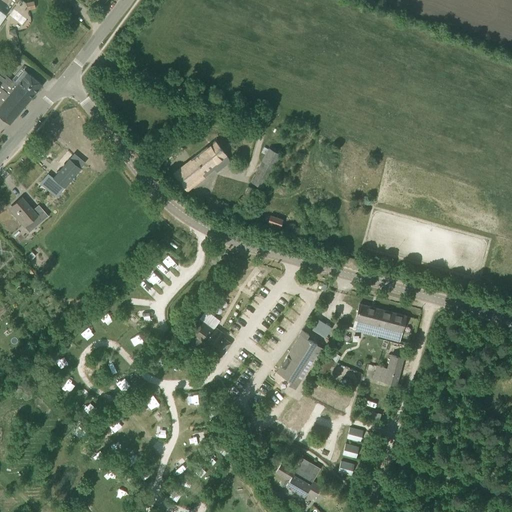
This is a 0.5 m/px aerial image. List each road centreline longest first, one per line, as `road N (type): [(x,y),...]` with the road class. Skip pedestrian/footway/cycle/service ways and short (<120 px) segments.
road 1 (tertiary): [(511,320),(296,262),(192,224),(64,82)]
road 2 (track): [(384,468),(432,298)]
road 3 (track): [(511,506),(384,468)]
